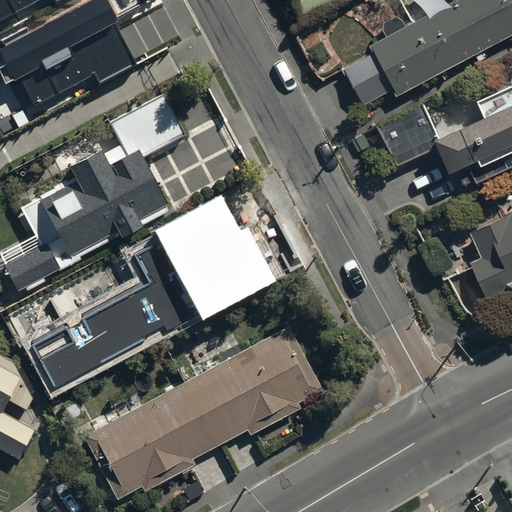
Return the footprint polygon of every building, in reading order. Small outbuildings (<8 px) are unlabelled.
[(0,0),(0,19),(36,0),(56,0),(57,2),(61,0),(0,0)] [(119,21),(107,0),(94,0),(0,49),(0,54),(14,81),(20,78),(35,105),(94,74),(99,84),(137,64),(115,23),(119,21)] [(375,51),(343,68),(363,106),(393,90),(396,95),(511,32),(511,0),(454,0),(371,44),(375,51)] [(511,83),(476,100),(482,115),(439,135),(425,105),(378,127),(396,166),(437,148),(448,173),(468,164),(476,180),(511,163),(511,83)] [(5,266),(19,293),(173,211),(144,158),(188,134),(166,92),(110,121),(121,141),(72,167),(79,180),(41,201),(61,236),(5,266)] [(508,212),(469,232),(481,255),(469,261),(487,298),(511,286),(511,214),(510,215),(508,212)] [(127,267),(121,270),(140,309),(133,312),(141,327),(147,323),(153,335),(243,290),(224,253),(214,258),(204,239),(178,252),(173,242),(146,256),(143,250),(123,261),(127,267)] [(70,315),(57,290),(20,309),(32,334),(70,315)] [(287,324),(82,434),(115,497),(141,484),(144,491),(195,465),(191,457),(246,429),(249,434),(299,409),(295,401),(320,388),(287,324)] [(12,361),(0,354),(0,447),(17,457),(21,450),(24,452),(32,437),(29,435),(33,429),(0,411),(0,410),(7,398),(25,408),(31,395),(12,361)]
